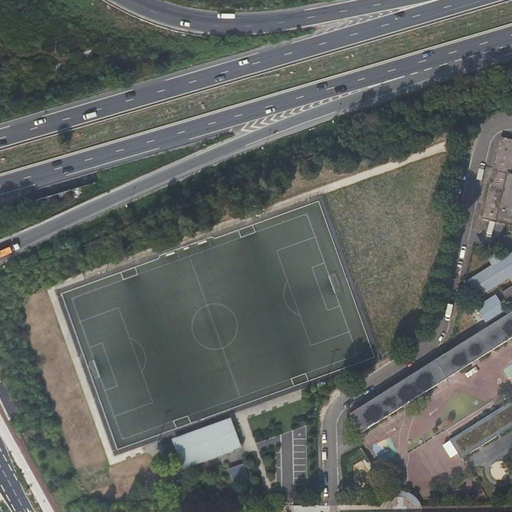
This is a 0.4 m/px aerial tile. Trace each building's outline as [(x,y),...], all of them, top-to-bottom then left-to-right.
[(511,222),(511,139),(501,137),(484,216),(511,222)] [(511,252),(511,253),(503,259),(498,250),(487,257),(491,265),(467,281),(477,298),(509,278),(511,284),(511,285),(510,287),(511,289),(511,311),(351,414),(363,433),(511,339),(511,400),(450,440),(462,459),(511,427),(511,252)] [(496,295),(477,308),(487,324),(506,312),(496,295)] [(175,439),(180,452),(237,430),(232,417),(175,439)] [(237,430),(180,452),(185,467),(243,446),(237,430)] [(232,482),(247,477),(243,463),(228,468),(232,482)] [(98,498),(98,507),(107,507),(107,498),(98,498)]
